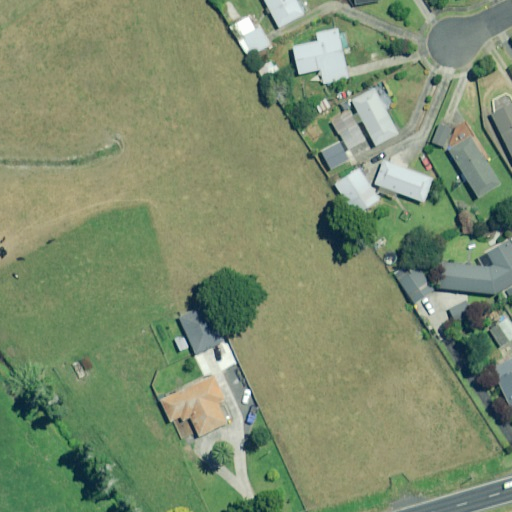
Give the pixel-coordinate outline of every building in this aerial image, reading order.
[(305,15),(297,0),(265,0),(280,28),(305,15)] [(257,29),(249,16),(231,27),(250,58),(272,45),(260,27),(257,29)] [(349,78),(339,29),(318,34),(320,42),(294,47),(300,74),(321,70),(323,84),(349,78)] [(275,76),(268,64),(258,69),(266,82),(275,76)] [(399,134),(375,89),(353,101),(377,146),(399,134)] [(511,105),(493,115),(511,154),(511,105)] [(367,140),(351,112),(333,123),(350,150),(367,140)] [(452,129),(441,124),(432,142),(443,147),(452,129)] [(501,185),(471,137),(450,150),(479,198),(501,185)] [(351,161),(340,142),(322,151),(332,170),(351,161)] [(434,179),(385,161),(377,185),(425,202),(434,179)] [(380,200),(359,169),(336,185),(357,216),(380,200)] [(511,285),(511,243),(510,240),(488,253),(494,264),(491,267),(444,262),(441,287),(496,295),(511,285)] [(434,291),(417,266),(398,279),(415,304),(434,291)] [(475,315),(467,300),(450,310),(458,324),(475,315)] [(224,343),(207,305),(180,317),(197,355),(224,343)] [(511,339),(511,324),(508,318),(491,329),(502,346),(511,339)] [(186,337),(176,341),(181,353),(191,349),(186,337)] [(511,358),(492,369),(511,406),(511,358)] [(227,400),(216,376),(162,400),(172,422),(175,420),(183,437),(198,431),(200,437),(228,424),(219,404),(227,400)]
